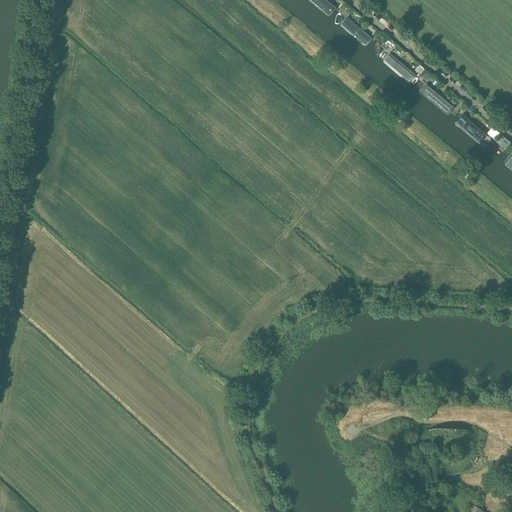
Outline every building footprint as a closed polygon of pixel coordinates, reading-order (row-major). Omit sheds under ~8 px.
[(307,0),(329,17),(336,9),(325,0),(307,0)] [(340,25),(366,48),(373,40),(347,19),(340,25)] [(381,33),(376,30),(372,35),(376,39),(381,33)] [(383,62),(411,86),(416,78),(390,55),(383,62)] [(424,70),(420,67),(416,72),(420,76),(424,70)] [(424,70),(420,76),(427,82),(432,76),(424,70)] [(419,93),(449,118),(456,111),(426,87),(419,93)] [(452,122),(485,150),(492,142),(460,114),(452,122)] [(501,143),(505,147),(509,143),(504,139),(501,143)] [(476,454),(475,430),(427,431),(432,449),(476,454)]
